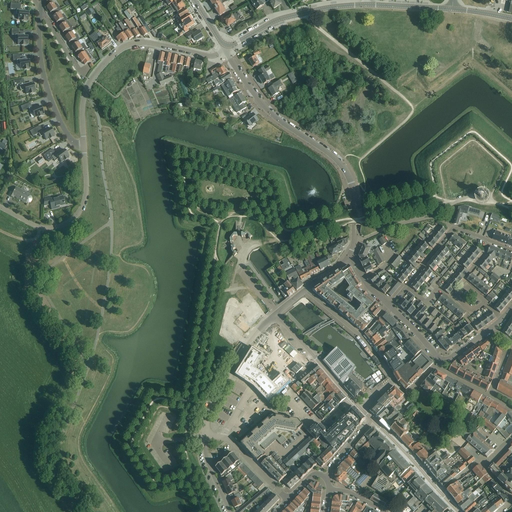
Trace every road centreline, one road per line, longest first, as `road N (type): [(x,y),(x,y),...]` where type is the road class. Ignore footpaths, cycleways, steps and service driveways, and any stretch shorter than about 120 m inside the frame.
road 1 (residential): [(356,239),(345,170),(270,112),(223,51)]
road 2 (residential): [(83,145),(89,79),(126,45),(223,51)]
road 3 (residential): [(83,145),(68,136),(46,90),(40,9)]
road 4 (secondary): [(225,45),(282,18),(366,5)]
road 5 (residential): [(204,437),(242,353),(275,315)]
road 6 (residential): [(372,419),(275,315)]
